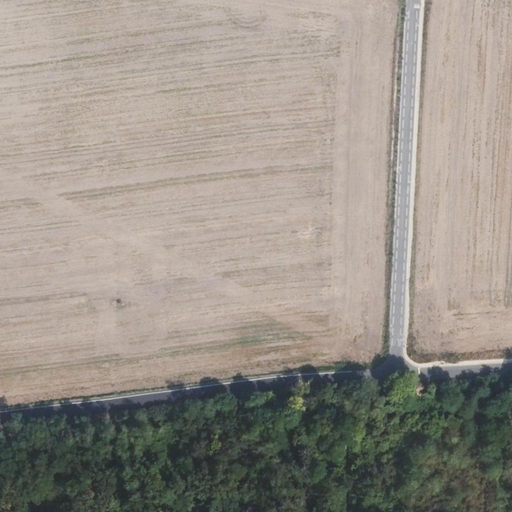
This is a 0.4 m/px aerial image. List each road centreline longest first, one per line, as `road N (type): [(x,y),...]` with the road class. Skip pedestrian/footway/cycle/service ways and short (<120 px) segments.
road 1 (unclassified): [(0,419),(397,370)]
road 2 (residential): [(397,370),(412,0)]
